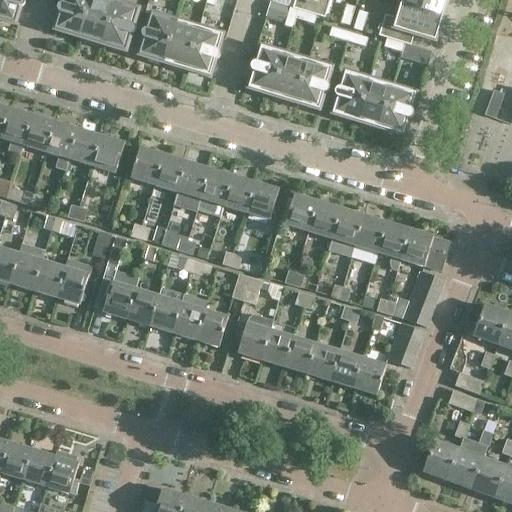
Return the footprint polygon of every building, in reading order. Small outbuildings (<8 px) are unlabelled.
[(0,0),(0,19),(15,24),(20,8),(21,8),(22,7),(23,7),(24,6),(25,4),(25,3),(25,2),(25,1),(23,0),(0,0)] [(58,6),(57,8),(57,9),(57,10),(57,11),(58,12),(58,13),(60,14),(55,30),(78,37),(89,0),(63,0),(62,4),(61,5),(59,5),(58,6)] [(106,0),(89,0),(78,37),(87,40),(86,43),(98,47),(99,43),(101,44),(114,2),(106,0)] [(298,10),(315,16),(325,18),(330,0),(295,0),(292,9),(298,10)] [(447,0),(401,0),(400,4),(442,17),(447,0)] [(511,0),(500,34),(511,38),(511,0)] [(114,2),(101,44),(125,51),(130,35),(132,35),(133,35),(134,34),(135,33),(135,32),(136,31),(136,30),(135,29),(135,28),(134,27),(133,26),(138,10),(114,2)] [(435,41),(442,18),(442,17),(400,4),(396,18),(385,15),(378,36),(387,39),(405,44),(410,46),(414,35),(435,41)] [(339,23),(348,25),(353,8),(345,5),(339,23)] [(285,22),(284,26),(292,29),(295,19),(298,10),(292,9),(289,8),(285,22)] [(315,16),(298,10),(295,19),(312,24),(315,16)] [(352,29),(360,31),(366,14),(357,11),(352,29)] [(139,56),(163,63),(176,21),(152,14),(147,30),(146,30),(145,30),(144,31),(143,31),(142,32),(142,33),(142,34),(142,35),(142,36),(142,37),(143,38),(143,39),(144,39),(139,56)] [(183,69),(186,70),(199,28),(176,21),(163,63),(171,65),(170,69),(182,72),(183,69)] [(210,77),(215,61),(216,61),(217,60),(218,60),(219,59),(220,58),(220,57),(220,56),(220,55),(220,54),(219,53),(219,52),(218,52),(218,51),(223,35),(199,28),(186,70),(210,77)] [(349,33),(331,28),(328,36),(346,41),(349,33)] [(346,41),(364,47),(366,39),(349,33),(346,41)] [(405,44),(387,39),(384,47),(402,53),(405,44)] [(402,53),(401,58),(427,66),(431,53),(410,46),(405,44),(402,53)] [(272,96),(285,54),(261,47),(256,63),(255,63),(254,63),(253,64),(252,65),(251,66),(251,67),(251,68),(251,69),(251,70),(251,71),(252,72),(253,72),(248,89),(272,96)] [(308,61),(285,54),(272,96),(281,98),(280,102),(291,105),(292,102),(295,103),(308,61)] [(332,68),(308,61),(295,103),(319,110),(324,94),(325,94),(326,94),(327,93),(328,92),(329,90),(329,89),(329,88),(329,87),(329,86),(328,85),(327,84),(332,68)] [(356,121),(369,79),(345,72),(340,88),(338,89),(337,90),(335,91),(335,92),(335,93),(335,94),(335,95),(335,96),(336,97),(337,98),(332,114),(356,121)] [(376,127),(379,128),(392,86),(369,79),(356,121),(365,124),(364,127),(375,131),(376,127)] [(392,86),(379,128),(403,136),(408,119),(409,119),(410,119),(411,118),(412,117),(413,116),(413,115),(413,114),(413,113),(413,112),(412,111),(411,110),(416,94),(392,86)] [(493,91),(484,116),(495,119),(504,95),(493,91)] [(0,137),(9,109),(0,106),(0,137)] [(9,109),(0,137),(0,139),(11,142),(7,153),(20,157),(23,146),(32,116),(9,109)] [(32,116),(23,146),(46,153),(55,123),(32,116)] [(46,153),(58,157),(54,169),(65,172),(69,160),(78,130),(55,123),(46,153)] [(78,130),(69,160),(92,167),(101,137),(78,130)] [(124,144),(101,137),(92,167),(115,174),(124,144)] [(130,179),(154,186),(163,156),(139,148),(130,179)] [(177,193),(186,163),(163,156),(154,186),(177,193)] [(177,193),(173,205),(196,212),(200,200),(209,169),(186,163),(177,193)] [(200,200),(213,204),(209,215),(219,219),(223,207),(232,176),(209,169),(200,200)] [(246,214),(255,183),(232,176),(223,207),(246,214)] [(279,191),(255,183),(246,214),(269,221),(279,191)] [(25,192),(21,205),(29,207),(33,195),(25,192)] [(33,195),(29,207),(37,210),(41,197),(33,195)] [(294,195),(285,225),(308,233),(318,202),(294,195)] [(331,240),(340,209),(318,202),(308,233),(331,240)] [(1,203),(0,204),(0,216),(5,218),(8,205),(1,203)] [(8,205),(5,218),(13,220),(16,208),(8,205)] [(71,206),(67,219),(75,221),(79,209),(71,206)] [(79,209),(75,221),(83,223),(87,211),(79,209)] [(332,240),(328,251),(351,258),(354,246),(363,216),(340,209),(331,240),(332,240)] [(363,216),(354,246),(378,254),(387,223),(363,216)] [(47,217),(43,230),(51,232),(55,219),(47,217)] [(55,219),(51,232),(59,234),(63,222),(55,219)] [(378,254),(392,258),(391,262),(391,263),(391,265),(391,267),(392,268),(393,269),(394,270),(395,271),(398,271),(401,261),(410,230),(387,223),(378,254)] [(141,227),(134,224),(130,237),(138,239),(141,227)] [(149,229),(141,227),(138,239),(145,242),(149,229)] [(157,228),(153,242),(162,244),(166,231),(157,228)] [(424,267),(441,272),(445,261),(443,261),(448,243),(433,239),(433,237),(410,230),(401,261),(424,268),(424,267)] [(92,255),(104,259),(112,235),(99,232),(92,255)] [(108,261),(121,264),(128,241),(115,237),(108,261)] [(179,240),(176,251),(184,254),(187,242),(179,240)] [(187,242),(184,254),(191,256),(195,244),(187,242)] [(33,292),(42,261),(44,254),(21,247),(19,254),(10,285),(33,292)] [(144,260),(153,263),(157,249),(148,247),(144,260)] [(0,281),(10,285),(19,254),(0,248),(0,281)] [(234,254),(226,252),(222,265),(230,267),(234,254)] [(241,257),(234,254),(230,267),(237,270),(241,257)] [(179,257),(175,270),(190,274),(194,262),(179,257)] [(246,260),(243,269),(258,274),(261,264),(246,260)] [(56,299),(65,268),(42,261),(33,292),(56,299)] [(65,268),(56,299),(79,306),(87,279),(88,280),(92,268),(67,261),(65,268)] [(194,262),(190,274),(198,276),(202,264),(194,262)] [(288,272),(284,284),(292,286),(296,274),(288,272)] [(444,281),(420,272),(415,285),(439,294),(444,281)] [(126,320),(135,290),(138,281),(115,274),(112,283),(102,313),(126,320)] [(296,274),(292,286),(300,289),(304,276),(296,274)] [(239,275),(232,298),(244,301),(251,278),(239,275)] [(255,305),(260,289),(262,282),(251,278),(244,301),(255,305)] [(262,282),(260,289),(267,292),(271,299),(279,302),(283,288),(262,282)] [(435,305),(439,294),(415,285),(411,296),(435,305)] [(335,286),(331,298),(339,300),(342,288),(335,286)] [(342,288),(339,300),(346,303),(350,291),(342,288)] [(126,320),(149,327),(158,297),(135,290),(126,320)] [(298,293),(294,305),(302,308),(306,295),(298,293)] [(195,341),(204,311),(207,302),(184,295),(181,304),(172,334),(195,341)] [(310,310),(314,297),(306,295),(302,308),(310,310)] [(430,316),(435,305),(411,296),(407,307),(430,316)] [(149,327),(172,334),(181,304),(158,297),(149,327)] [(377,300),(366,297),(362,308),(373,312),(377,300)] [(382,299),(378,312),(386,314),(389,302),(382,299)] [(386,314),(393,317),(397,304),(389,302),(386,314)] [(498,345),(509,315),(485,306),(474,336),(498,345)] [(344,307),(340,320),(348,322),(352,309),(344,307)] [(407,307),(402,319),(426,329),(430,316),(407,307)] [(356,324),(360,312),(352,309),(348,322),(356,324)] [(204,311),(195,341),(218,348),(228,318),(204,311)] [(511,316),(509,315),(498,345),(511,350),(511,316)] [(254,316),(248,319),(237,354),(261,361),(270,331),(273,322),(254,316)] [(381,332),(384,319),(375,316),(371,329),(381,332)] [(420,345),(424,334),(400,324),(396,336),(420,345)] [(284,368),(293,338),(270,331),(261,361),(284,368)] [(415,357),(420,345),(396,336),(391,348),(415,357)] [(307,375),(316,345),(293,338),(284,368),(307,375)] [(330,382),(339,352),(316,345),(307,375),(330,382)] [(386,361),(410,370),(415,357),(391,348),(386,361)] [(353,389),(362,359),(339,352),(330,382),(353,389)] [(488,369),(493,356),(484,353),(480,366),(488,369)] [(353,389),(376,396),(386,366),(362,359),(353,389)] [(455,386),(478,395),(483,383),(459,374),(455,386)] [(453,392),(449,404),(472,413),(476,401),(453,392)] [(479,415),(484,403),(476,401),(472,413),(479,415)] [(463,439),(468,427),(459,424),(455,436),(463,439)] [(491,435),(483,432),(478,445),(487,448),(491,435)] [(448,481),(471,489),(482,459),(487,448),(478,445),(463,439),(459,451),(448,481)] [(0,472),(9,443),(0,440),(0,472)] [(510,457),(511,451),(511,442),(506,441),(502,454),(510,457)] [(459,451),(435,442),(424,472),(448,481),(459,451)] [(0,473),(23,481),(32,450),(9,443),(0,472),(0,473)] [(46,487),(55,457),(32,450),(23,481),(46,487)] [(57,451),(55,457),(46,487),(69,495),(78,464),(70,462),(71,456),(57,451)] [(495,498),(506,468),(482,459),(471,489),(495,498)] [(511,504),(511,470),(506,468),(495,498),(511,504)] [(82,471),(78,484),(90,487),(94,475),(82,471)] [(180,511),(185,497),(162,489),(154,511),(180,511)] [(205,511),(208,504),(185,497),(180,511),(205,511)]
